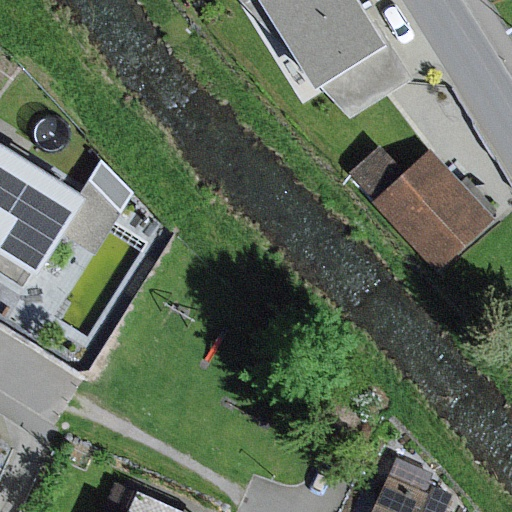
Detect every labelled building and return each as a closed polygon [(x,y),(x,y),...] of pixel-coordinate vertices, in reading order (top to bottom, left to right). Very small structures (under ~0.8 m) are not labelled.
[(387,50),(355,0),(256,0),(314,92),(387,50)] [(494,221),(430,151),(404,175),(381,148),(349,174),(374,201),(372,203),(435,274),(494,221)] [(0,260),(37,284),(85,202),(0,149),(0,260)] [(446,511),(453,496),(392,467),(372,511),(446,511)] [(130,511),(177,511),(138,494),(130,511)]
